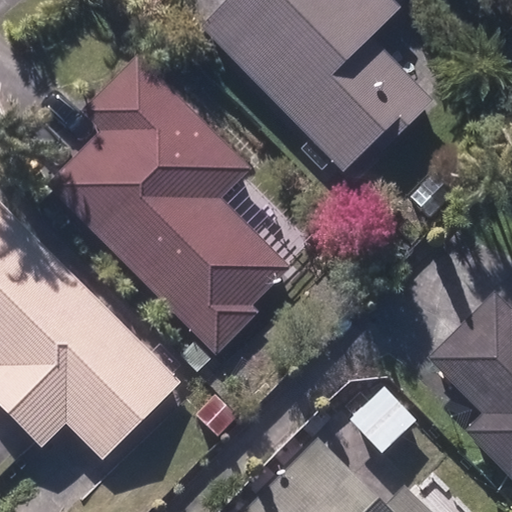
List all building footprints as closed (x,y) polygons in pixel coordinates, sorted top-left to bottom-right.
[(202,30),(342,176),(371,147),(379,156),(432,105),(370,42),(399,13),(386,0),(232,0),(229,4),(202,30)] [(47,191),(216,359),(258,317),(252,309),(289,272),(285,267),(308,244),(243,179),(249,173),(136,60),(80,116),(101,135),(72,165),(47,191)] [(67,428),(103,464),(180,387),(0,206),(0,408),(5,413),(43,451),(67,428)] [(352,225),(366,239),(382,223),(368,209),(352,225)] [(453,440),(502,490),(511,479),(511,288),(491,310),(482,301),(416,367),(470,422),(453,440)] [(172,365),(190,379),(202,364),(184,350),(172,365)] [(415,422),(380,386),(340,427),(375,462),(415,422)] [(187,422),(208,442),(229,422),(207,400),(187,422)] [(407,511),(394,498),(380,511),(363,511),(303,452),(244,511),(407,511)]
